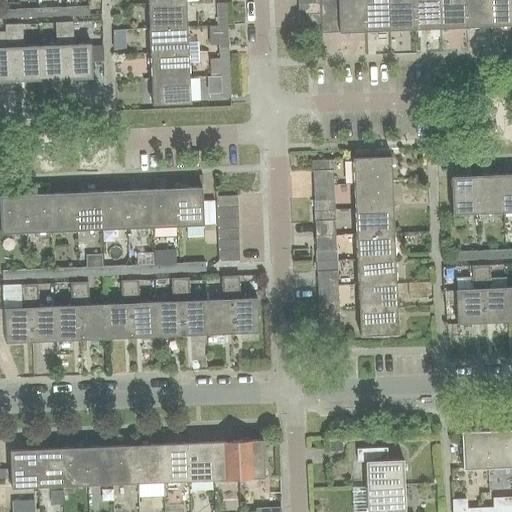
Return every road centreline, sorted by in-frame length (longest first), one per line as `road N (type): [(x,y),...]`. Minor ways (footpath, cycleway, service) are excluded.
road 1 (residential): [(288,390),(275,137),(263,107),(257,0)]
road 2 (residential): [(0,402),(288,390)]
road 3 (residential): [(288,390),(511,381)]
road 4 (residential): [(299,511),(288,390)]
